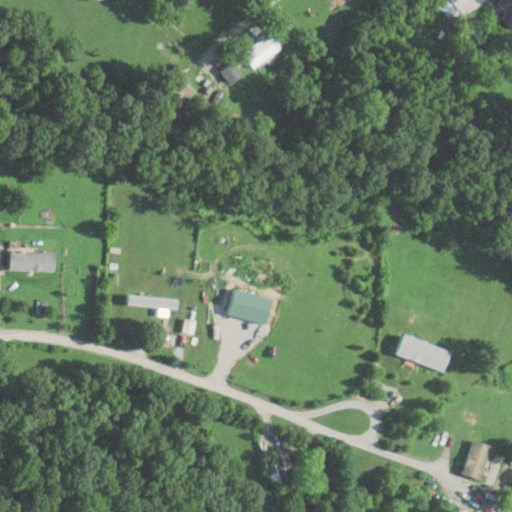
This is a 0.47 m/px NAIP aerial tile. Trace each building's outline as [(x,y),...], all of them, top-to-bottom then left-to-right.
[(460,0),(436,0),(431,5),(443,17),(460,0)] [(511,26),(511,0),(493,0),(490,3),(498,12),(492,18),(503,30),(510,24),(511,26)] [(247,67),(277,47),(267,32),(237,52),(247,67)] [(226,80),(235,73),(225,62),(217,69),(226,80)] [(51,251),(3,251),(3,269),(50,270),(51,251)] [(172,296),(121,295),(120,306),(171,307),(172,296)] [(435,372),(443,352),(394,333),(386,354),(435,372)] [(455,473),(473,479),(484,445),(465,439),(455,473)] [(288,492),(279,469),(287,466),(281,450),(265,456),(267,462),(261,464),(265,476),(271,474),(279,495),(288,492)]
